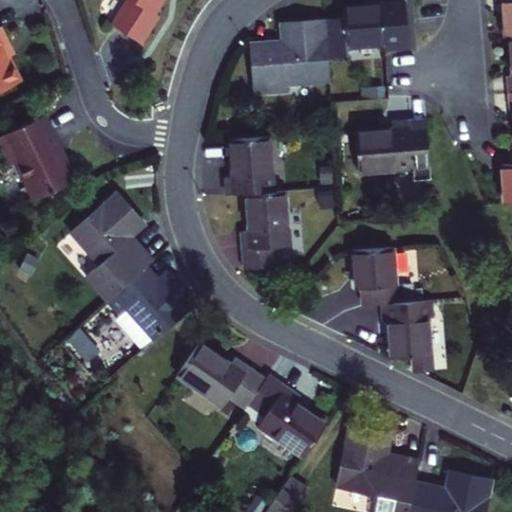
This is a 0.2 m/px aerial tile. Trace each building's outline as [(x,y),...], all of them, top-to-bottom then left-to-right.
[(127,0),(112,27),(122,34),(140,45),(156,17),(154,15),(163,0),(127,0)] [(511,0),(503,0),(505,5),(511,4),(511,15),(511,19),(511,0)] [(332,29),(334,63),(354,62),(354,55),(393,52),(393,58),(415,55),(411,10),(373,14),(352,17),(352,27),(332,29)] [(336,91),(334,63),(332,29),(293,33),(294,52),(287,52),(256,55),(260,104),(293,101),(293,96),(336,91)] [(0,92),(17,84),(5,58),(1,49),(7,46),(0,33),(0,92)] [(37,112),(0,131),(0,159),(2,164),(12,160),(31,198),(71,178),(57,151),(55,152),(52,146),(49,140),(51,139),(37,112)] [(438,185),(433,126),(421,127),(396,130),(397,138),(361,142),(365,179),(420,174),(421,186),(438,185)] [(279,202),(274,145),(236,150),(239,176),(240,186),(231,188),(233,207),(254,205),(279,202)] [(150,263),(130,238),(124,231),(136,219),(115,194),(69,235),(96,267),(92,270),(113,296),(143,270),(150,263)] [(279,202),(254,205),(256,231),(257,241),(252,242),(254,261),(300,256),(294,200),(279,202)] [(143,227),(136,219),(124,231),(130,238),(135,233),(143,227)] [(405,292),(401,255),(362,259),(364,279),(366,295),(372,295),(374,312),(393,310),(412,308),(410,291),(405,292)] [(113,296),(106,304),(116,316),(107,325),(134,358),(175,321),(154,297),(150,293),(158,287),(143,270),(113,296)] [(445,321),(443,305),(412,308),(393,310),(395,326),(401,326),(403,340),(405,364),(425,362),(428,380),(446,377),(439,322),(445,321)] [(229,363),(205,346),(183,378),(227,410),(234,400),(249,411),(252,407),(269,383),(239,361),(234,367),(229,363)] [(269,383),(252,407),(268,419),(262,429),(306,462),(329,427),(305,410),(300,407),(303,400),(272,378),(269,383)] [(382,450),(385,433),(349,425),(338,486),(381,495),(380,501),(412,507),(417,477),(421,458),(389,452),(382,450)] [(392,434),(385,433),(382,450),(389,452),(390,444),(392,434)] [(448,484),(456,486),(460,467),(452,466),(450,475),(448,484)] [(412,507),(410,511),(487,511),(494,476),(460,467),(456,486),(448,484),(417,477),(412,507)] [(294,480),(273,511),(298,511),(312,492),(294,480)] [(410,511),(412,507),(380,501),(378,511),(410,511)]
